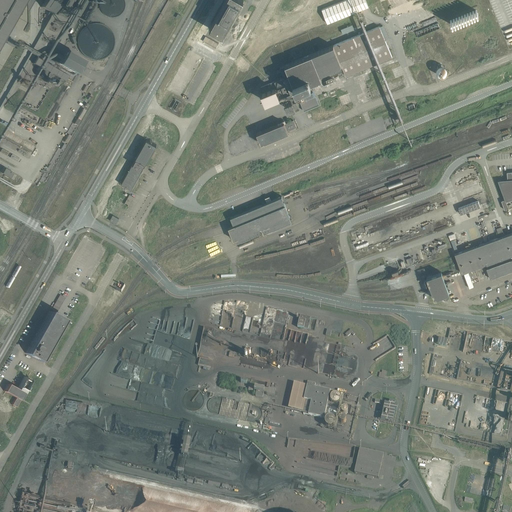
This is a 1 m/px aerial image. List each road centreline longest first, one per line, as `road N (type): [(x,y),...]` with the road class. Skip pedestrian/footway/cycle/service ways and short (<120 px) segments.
road 1 (unclassified): [(506,315),(456,318),(238,286),(175,291),(131,245),(80,215)]
road 2 (unknown): [(199,321),(181,384),(228,365),(292,375)]
road 3 (unclassified): [(0,357),(80,215)]
road 4 (unknown): [(312,376),(310,353),(244,341),(199,321)]
